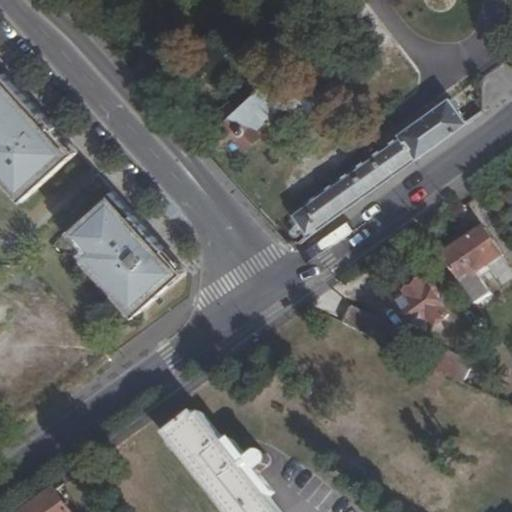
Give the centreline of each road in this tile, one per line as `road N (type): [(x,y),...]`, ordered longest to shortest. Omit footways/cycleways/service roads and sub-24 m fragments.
road 1 (tertiary): [(17,0),(224,231),(262,292)]
road 2 (tertiary): [(262,292),(0,478)]
road 3 (tertiary): [(262,292),(511,113)]
